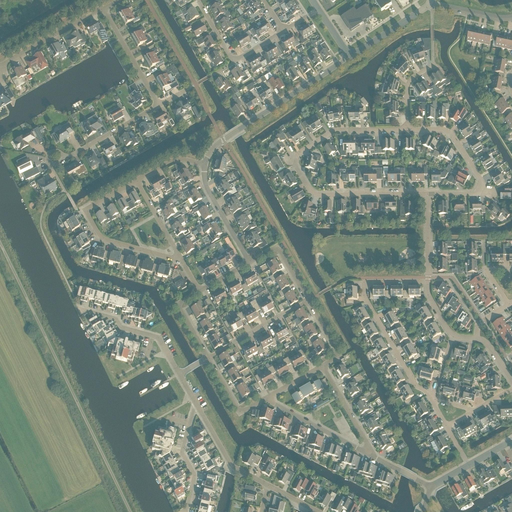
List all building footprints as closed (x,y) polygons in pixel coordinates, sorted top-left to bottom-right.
[(221,8),(220,6),(222,4),(219,0),(217,0),(212,3),(214,6),(210,8),(213,13),(221,8)] [(250,10),(258,5),(254,0),(252,2),(250,0),(245,3),(243,5),(246,9),(248,8),(250,10)] [(392,4),(388,0),(373,0),(381,11),(385,9),(384,8),(388,6),(388,7),(392,4)] [(283,10),(286,8),(288,11),(296,6),(293,2),(286,6),(285,3),(280,6),(283,10)] [(118,14),(122,20),(131,14),(128,9),(131,8),(130,5),(121,10),(123,13),(119,15),(119,14),(118,14)] [(253,19),(260,14),(258,12),(261,10),(258,5),(250,10),(247,12),(249,16),(250,16),(252,19),(253,19)] [(290,14),(287,17),(290,21),(295,18),(293,15),(299,11),(296,6),(288,11),(290,14)] [(364,23),(363,22),(366,20),(367,21),(373,16),(366,6),(356,12),(353,14),(360,25),(364,23)] [(188,13),(189,15),(187,17),(186,19),(188,22),(198,16),(193,8),(189,10),(187,7),(181,11),(184,16),(188,13)] [(227,11),(226,12),(224,10),(223,11),(221,8),(213,13),(216,18),(219,16),(220,19),(229,14),(227,11)] [(354,9),(342,17),(351,31),(360,25),(353,14),(356,12),(354,9)] [(9,27),(19,21),(16,14),(5,20),(9,27)] [(125,25),(132,21),(133,23),(139,20),(138,17),(134,19),(131,14),(122,20),(125,25)] [(221,21),(219,22),(222,27),(230,23),(228,20),(230,19),(229,17),(230,16),(229,14),(220,19),(221,21)] [(98,26),(95,21),(85,27),(90,34),(97,30),(100,34),(99,37),(103,43),(110,39),(106,32),(105,33),(105,32),(105,31),(101,24),(98,26)] [(261,25),(258,27),(263,35),(268,32),(266,29),(269,28),(265,21),(260,24),(261,25)] [(228,33),(235,30),(233,27),(232,28),(230,23),(222,27),(224,32),(227,31),(228,33)] [(196,37),(206,31),(202,24),(192,30),(196,37)] [(302,28),(308,37),(310,35),(312,38),(314,37),(312,34),(307,25),(302,28)] [(131,36),(134,42),(144,36),(142,33),(145,31),(142,27),(137,30),(139,32),(132,36),(131,36)] [(257,35),(258,38),(263,35),(258,27),(253,30),(253,29),(250,31),(254,37),(257,35)] [(298,31),(302,37),(299,39),(302,44),(307,41),(305,38),(308,37),(302,28),(298,31)] [(467,41),(473,42),(475,32),(471,32),(472,30),(469,30),(469,29),(466,29),(465,35),(468,36),(467,41)] [(473,42),(475,42),(478,43),(481,29),(478,29),(477,33),(475,32),(473,42)] [(71,36),(72,38),(66,41),(69,47),(73,46),(74,48),(76,47),(77,47),(80,45),(81,47),(85,45),(84,43),(87,42),(83,36),(80,37),(77,32),(71,36)] [(246,35),(241,38),(246,45),(251,42),(249,40),(252,38),(248,32),(245,34),(246,35)] [(486,35),(484,44),(489,45),(491,40),(493,41),(495,35),(492,34),(491,35),(489,34),(489,35),(486,35)] [(495,47),(501,48),(503,38),(500,38),(500,36),(498,36),(495,35),(493,41),(496,42),(495,47)] [(501,48),(507,49),(510,36),(507,35),(506,39),(503,38),(501,48)] [(146,45),(152,41),(150,39),(148,37),(145,39),(144,36),(134,42),(137,47),(138,47),(137,46),(144,42),(146,45)] [(286,39),(290,46),(293,45),(294,47),(299,44),(295,37),(292,38),(290,36),(286,39)] [(208,49),(215,45),(210,37),(205,40),(203,37),(196,41),(199,46),(204,42),(208,49)] [(239,46),(241,48),(246,45),(241,38),(238,39),(237,37),(232,40),(237,47),(239,46)] [(283,52),(284,52),(285,53),(289,51),(289,50),(288,48),(290,46),(286,39),(281,42),(282,44),(280,46),(283,52)] [(327,51),(329,50),(324,42),(320,45),(323,51),(320,53),(325,60),(330,57),(327,51)] [(60,47),(58,43),(47,49),(48,49),(49,49),(54,57),(52,58),(53,58),(60,53),(61,55),(60,55),(62,59),(66,57),(64,54),(64,53),(67,51),(63,45),(60,47)] [(269,49),(274,57),(276,55),(278,58),(283,55),(278,48),(276,49),(274,46),(269,49)] [(420,50),(417,51),(421,60),(426,58),(424,53),(427,52),(425,46),(419,47),(420,50)] [(143,58),(147,63),(156,58),(155,55),(158,53),(157,51),(156,48),(150,51),(151,54),(144,58),(144,57),(143,58)] [(264,52),(265,55),(263,56),(268,65),(276,60),(274,57),(269,49),(264,52)] [(212,63),(214,63),(216,67),(222,63),(216,52),(215,53),(213,50),(207,53),(212,63)] [(318,60),(320,58),(315,50),(311,53),(314,57),(310,59),(315,67),(320,63),(318,60)] [(413,57),(415,63),(421,60),(417,51),(412,53),(411,51),(408,52),(410,58),(413,57)] [(31,59),(27,62),(30,68),(38,64),(41,69),(47,66),(40,53),(36,56),(33,58),(31,59)] [(252,59),(257,67),(259,69),(262,68),(263,69),(268,66),(263,59),(260,61),(257,56),(252,59)] [(299,66),(300,66),(305,73),(310,70),(307,64),(309,63),(305,56),(303,58),(303,59),(301,60),(302,62),(299,64),(298,65),(299,66)] [(399,65),(406,72),(410,68),(406,64),(408,62),(402,56),(399,58),(403,61),(399,65)] [(156,58),(147,63),(150,69),(150,68),(157,64),(158,67),(164,64),(161,59),(158,60),(156,58)] [(496,60),(495,66),(505,68),(505,65),(506,65),(507,63),(508,60),(502,58),(501,61),(496,60)] [(257,67),(252,59),(247,62),(254,73),(256,72),(255,71),(259,69),(257,67)] [(293,62),(291,63),(289,65),(288,65),(291,69),(286,72),(292,81),(299,77),(293,69),(297,66),(293,61),(293,62)] [(402,77),(406,72),(399,65),(396,68),(394,66),(391,70),(395,74),(397,72),(402,77)] [(498,76),(504,77),(505,74),(505,72),(504,71),(505,68),(495,66),(494,72),(499,73),(498,76)] [(26,75),(22,67),(14,71),(17,77),(12,80),(16,87),(24,83),(21,78),(26,75)] [(248,79),(244,72),(241,74),(238,68),(231,72),(237,81),(241,79),(243,82),(248,79)] [(156,79),(159,85),(169,79),(167,76),(170,75),(167,70),(162,73),(158,76),(159,78),(157,80),(156,79)] [(442,86),(445,84),(446,86),(451,83),(447,77),(445,79),(440,72),(436,75),(435,74),(435,75),(442,86)] [(439,88),(442,86),(435,75),(430,78),(435,85),(432,87),(438,95),(442,93),(439,88)] [(493,78),(491,84),(501,86),(502,82),(503,83),(503,80),(504,80),(504,77),(498,76),(498,79),(493,78)] [(399,83),(394,81),(394,78),(388,77),(387,81),(386,81),(385,85),(384,85),(398,89),(399,83)] [(276,86),(279,90),(284,87),(279,79),(276,82),(274,78),(269,81),(273,88),(276,86)] [(169,79),(159,85),(162,90),(163,90),(162,90),(163,89),(166,94),(178,86),(176,82),(175,82),(174,80),(171,82),(169,79)] [(226,91),(230,88),(226,81),(224,83),(221,79),(215,82),(220,89),(223,87),(226,91)] [(437,96),(438,95),(432,87),(429,89),(425,82),(421,85),(420,84),(420,85),(425,93),(428,92),(430,95),(433,94),(434,96),(437,95),(437,96)] [(267,98),(272,95),(265,84),(263,85),(265,89),(262,91),(267,98)] [(493,92),(496,96),(501,93),(502,91),(501,91),(502,89),(501,89),(501,86),(491,84),(490,90),(494,90),(493,92)] [(396,94),(398,89),(384,85),(385,85),(384,89),(385,89),(383,94),(389,95),(392,96),(392,93),(396,94)] [(424,93),(425,94),(425,93),(420,85),(415,88),(420,96),(424,93)] [(130,95),(135,103),(132,105),(129,102),(129,103),(132,105),(134,107),(135,109),(141,106),(142,106),(141,103),(146,100),(144,101),(139,93),(142,92),(141,91),(136,95),(131,86),(128,87),(132,94),(130,95)] [(0,108),(11,102),(3,88),(0,89),(0,108)] [(262,91),(257,89),(255,90),(262,101),(267,98),(262,91)] [(252,98),(248,100),(253,107),(258,104),(251,93),(249,94),(252,98)] [(495,104),(498,109),(507,104),(505,101),(506,101),(505,99),(501,93),(496,96),(499,102),(495,104)] [(241,100),(249,110),(253,107),(248,100),(245,102),(243,98),(241,100)] [(384,104),(388,103),(388,109),(398,109),(398,103),(392,103),(392,100),(383,100),(384,104)] [(177,108),(172,111),(176,116),(178,120),(189,114),(187,110),(191,107),(188,102),(184,104),(183,105),(182,102),(176,106),(177,108)] [(436,110),(437,102),(433,102),(433,105),(430,105),(430,109),(427,109),(427,118),(434,119),(434,110),(436,110)] [(111,119),(112,119),(114,122),(123,116),(120,111),(123,110),(119,103),(116,105),(119,109),(109,114),(110,115),(109,116),(109,117),(110,119),(111,119)] [(238,118),(244,114),(236,103),(234,104),(235,107),(232,109),(238,118)] [(425,103),(422,103),(422,105),(420,105),(419,109),(416,109),(416,118),(422,118),(422,110),(425,110),(425,103)] [(449,111),(449,104),(443,104),(443,109),(439,109),(439,119),(445,119),(445,111),(449,111)] [(498,109),(501,114),(506,112),(507,114),(511,111),(511,109),(511,108),(509,106),(508,107),(507,104),(498,109)] [(334,121),(333,112),(329,112),(329,109),(327,109),(326,107),(323,108),(324,116),(327,115),(329,122),(334,121)] [(333,112),(334,121),(340,120),(339,114),(342,113),(341,107),(338,107),(338,108),(336,108),(335,110),(335,111),(333,112)] [(354,120),(354,110),(351,110),(351,107),(345,107),(345,113),(349,113),(349,120),(354,120)] [(360,116),(363,116),(363,107),(360,107),(360,108),(359,108),(357,109),(357,110),(354,110),(354,120),(360,120),(360,116)] [(388,109),(388,113),(386,113),(386,118),(392,118),(392,115),(398,115),(398,109),(388,109)] [(452,115),(450,119),(456,122),(458,119),(461,120),(466,112),(461,109),(458,113),(453,110),(450,114),(452,115)] [(162,122),(167,119),(163,113),(154,118),(158,125),(156,125),(159,129),(164,126),(162,122)] [(317,118),(312,122),(317,130),(322,127),(318,121),(321,119),(317,114),(315,116),(317,118)] [(97,120),(96,116),(92,117),(81,124),(88,136),(96,132),(95,130),(97,129),(102,126),(98,119),(97,120)] [(465,126),(459,129),(462,134),(469,129),(468,126),(469,125),(466,121),(463,123),(465,126)] [(309,127),(313,133),(317,130),(312,122),(307,125),(305,122),(303,123),(306,129),(309,127)] [(142,136),(145,135),(146,136),(150,137),(158,132),(153,124),(150,125),(150,124),(147,126),(146,123),(139,127),(141,129),(138,131),(142,136)] [(55,133),(51,135),(56,144),(60,142),(60,143),(67,139),(66,139),(69,137),(68,135),(73,132),(68,124),(64,126),(65,128),(55,134),(55,133)] [(297,131),(295,133),(300,141),(305,138),(301,132),(304,130),(300,125),(298,127),(297,128),(297,130),(297,131)] [(45,141),(43,139),(37,128),(32,130),(40,144),(45,141)] [(469,129),(462,134),(465,138),(472,134),(469,129)] [(20,147),(21,150),(28,146),(26,143),(34,138),(31,132),(23,137),(22,136),(15,140),(17,144),(15,145),(17,149),(20,147)] [(127,133),(120,138),(122,142),(123,141),(126,146),(130,144),(132,147),(138,144),(135,138),(131,140),(127,133)] [(270,144),(270,145),(272,148),(273,149),(275,147),(278,152),(282,149),(285,147),(281,142),(284,140),(287,139),(283,133),(280,135),(276,138),(277,141),(273,143),(272,143),(270,144)] [(292,138),(295,144),(300,141),(295,133),(290,136),(288,133),(286,135),(289,140),(292,138)] [(427,137),(422,145),(428,148),(432,139),(427,137)] [(437,142),(432,139),(428,148),(433,151),(437,142)] [(477,140),(470,145),(473,150),(480,145),(477,140)] [(346,156),(346,151),(349,151),(349,144),(349,141),(343,141),(343,149),(340,149),(340,154),(341,156),(346,156)] [(349,144),(349,151),(352,151),(353,155),(358,155),(358,149),(355,149),(355,141),(349,141),(349,144)] [(364,154),(364,151),(368,151),(368,141),(362,141),(362,148),(358,148),(358,154),(364,154)] [(372,154),(378,154),(378,148),(375,148),(375,141),(368,141),(368,151),(372,151),(372,154)] [(381,148),(378,148),(378,154),(385,154),(385,151),(388,151),(388,141),(382,141),(382,151),(381,151),(381,148)] [(401,148),(398,148),(399,154),(404,153),(405,153),(405,151),(409,151),(409,141),(403,141),(403,150),(401,151),(401,148)] [(412,151),(413,153),(419,154),(419,148),(416,148),(416,149),(415,149),(415,141),(409,141),(409,151),(412,151)] [(122,153),(118,147),(115,149),(111,143),(112,144),(108,146),(103,149),(102,148),(107,157),(107,156),(114,152),(116,156),(122,153)] [(330,144),(324,148),(329,156),(335,152),(335,153),(338,151),(334,145),(331,147),(330,144)] [(480,145),(473,150),(476,154),(483,149),(480,145)] [(444,147),(440,156),(445,159),(449,150),(444,147)] [(455,153),(449,150),(445,159),(450,161),(455,153)] [(481,161),(483,165),(491,161),(488,156),(492,154),(490,151),(484,154),(486,157),(481,161)] [(85,158),(91,167),(98,163),(93,153),(91,155),(91,154),(89,156),(85,158)] [(226,154),(224,156),(225,158),(224,160),(217,159),(215,165),(225,167),(226,164),(230,162),(226,154)] [(306,162),(316,164),(317,161),(320,162),(321,157),(315,155),(315,158),(308,157),(306,162)] [(26,157),(16,161),(18,165),(16,166),(20,173),(22,173),(25,180),(40,173),(37,168),(31,170),(31,168),(26,157)] [(276,172),(284,168),(278,158),(273,161),(271,158),(265,161),(266,165),(271,162),(276,172)] [(491,161),(483,165),(486,170),(494,165),(491,161)] [(312,169),(311,172),(317,174),(319,168),(315,168),(316,164),(306,162),(305,168),(312,169)] [(85,175),(88,173),(84,166),(80,168),(76,163),(65,169),(64,169),(68,175),(75,171),(79,176),(84,173),(85,175)] [(218,176),(219,179),(225,176),(224,173),(225,167),(215,165),(214,171),(221,172),(220,175),(218,176)] [(466,181),(469,176),(462,172),(463,169),(458,166),(455,171),(459,173),(458,176),(466,181)] [(352,171),(349,171),(349,172),(349,182),(355,182),(355,175),(358,175),(358,167),(352,167),(352,171)] [(418,172),(418,182),(424,182),(424,175),(427,175),(427,167),(424,167),(424,172),(418,172)] [(497,173),(491,177),(494,181),(502,176),(500,174),(503,172),(500,167),(495,170),(497,173)] [(349,172),(349,171),(346,171),(346,168),(340,168),(340,175),(343,175),(343,182),(349,182),(349,172)] [(388,172),(388,169),(388,168),(383,168),(383,177),(388,177),(388,182),(394,182),(394,172),(388,172)] [(412,175),(412,182),(418,182),(418,172),(412,172),(412,168),(408,168),(408,175),(412,175)] [(173,173),(175,176),(176,179),(180,177),(181,179),(190,175),(187,169),(180,173),(179,170),(173,173)] [(364,179),(364,182),(370,182),(370,169),(359,169),(359,175),(362,175),(362,179),(364,179)] [(370,169),(370,182),(376,182),(376,175),(382,175),(382,169),(370,169)] [(394,172),(394,182),(400,182),(400,175),(404,175),(403,169),(400,169),(400,172),(394,172)] [(328,174),(329,174),(329,186),(335,185),(335,182),(338,182),(338,175),(335,175),(335,174),(331,174),(331,171),(328,172),(328,174)] [(445,179),(448,173),(444,171),(443,173),(432,173),(432,182),(440,182),(440,179),(444,179),(445,179)] [(290,188),(297,184),(291,174),(287,177),(284,172),(279,175),(282,181),(285,179),(290,188)] [(184,185),(181,186),(183,189),(188,186),(187,183),(193,180),(190,175),(181,179),(184,185)] [(230,181),(227,176),(221,180),(223,182),(217,186),(220,191),(229,186),(227,183),(230,181)] [(458,176),(456,179),(450,176),(448,181),(455,185),(457,183),(463,186),(466,181),(458,176)] [(502,176),(494,181),(497,186),(502,183),(504,185),(510,181),(508,179),(504,181),(502,176)] [(160,189),(163,187),(166,192),(171,189),(167,182),(164,183),(161,177),(156,181),(160,189)] [(42,191),(45,195),(52,191),(53,192),(56,190),(55,189),(57,188),(52,180),(46,184),(45,182),(45,181),(43,178),(37,181),(40,187),(42,190),(42,191)] [(154,190),(151,191),(155,198),(160,195),(157,191),(160,189),(156,181),(150,184),(154,190)] [(231,189),(229,186),(220,191),(223,196),(229,193),(230,196),(236,192),(234,188),(231,189)] [(511,187),(505,188),(505,191),(501,191),(501,199),(511,199),(510,194),(511,193),(511,187)] [(199,194),(196,189),(190,193),(189,190),(184,193),(188,200),(191,199),(199,194)] [(295,202),(304,197),(300,189),(294,193),(292,189),(287,193),(289,196),(291,195),(295,202)] [(133,209),(138,206),(137,203),(140,201),(135,192),(129,196),(132,201),(129,202),(133,209)] [(194,204),(191,205),(192,208),(198,205),(196,202),(202,199),(199,194),(191,199),(194,204)] [(240,198),(237,194),(231,197),(233,200),(227,203),(230,208),(239,203),(237,200),(240,198)] [(123,199),(117,202),(122,211),(126,209),(127,212),(133,209),(129,202),(126,204),(123,199)] [(171,200),(165,203),(167,206),(161,209),(164,214),(172,210),(175,208),(171,200)] [(346,215),(349,215),(349,208),(346,208),(346,201),(337,202),(338,212),(346,212),(346,215)] [(360,201),(353,201),(353,212),(358,212),(358,215),(363,215),(363,206),(360,206),(360,201)] [(372,210),(378,209),(378,202),(374,202),(374,201),(367,201),(367,212),(372,212),(372,210)] [(386,208),(396,208),(396,202),(390,202),(390,201),(386,201),(386,206),(384,206),(384,204),(381,204),(381,211),(386,211),(386,208)] [(315,215),(317,208),(311,207),(312,204),(305,202),(303,213),(310,214),(315,215)] [(334,216),(331,216),(331,202),(324,202),(324,212),(329,212),(329,219),(330,219),(330,224),(334,224),(334,216)] [(230,208),(233,214),(239,210),(240,213),(246,209),(244,205),(241,207),(239,203),(230,208)] [(482,213),(485,213),(485,206),(482,206),(482,203),(473,203),(473,210),(482,210),(482,213)] [(405,221),(405,217),(405,215),(413,215),(413,204),(405,204),(405,207),(400,208),(400,217),(399,217),(399,221),(405,221)] [(447,219),(451,219),(451,212),(447,212),(447,204),(438,204),(439,214),(447,214),(447,219)] [(462,214),(468,214),(468,207),(464,207),(464,204),(454,204),(454,211),(462,211),(462,214)] [(506,219),(510,214),(504,209),(502,211),(495,204),(489,210),(498,219),(502,215),(506,219)] [(111,221),(116,218),(115,215),(118,214),(113,205),(107,208),(110,213),(107,215),(111,221)] [(194,214),(198,211),(201,216),(209,211),(206,207),(200,210),(199,207),(192,211),(194,214)] [(175,214),(172,210),(164,214),(167,219),(173,216),(174,219),(180,216),(178,213),(175,214)] [(102,211),(96,215),(101,224),(104,222),(105,224),(111,221),(107,215),(105,216),(102,211)] [(201,216),(204,221),(201,223),(202,226),(208,222),(206,220),(212,216),(209,211),(201,216)] [(250,216),(247,211),(241,214),(243,217),(237,220),(240,226),(249,221),(247,217),(250,216)] [(66,229),(69,227),(78,222),(76,218),(74,219),(72,216),(66,219),(68,221),(63,224),(66,229)] [(184,222),(181,217),(175,221),(177,223),(171,227),(174,232),(182,227),(181,224),(184,222)] [(250,230),(256,227),(254,222),(251,224),(249,221),(240,226),(243,231),(249,228),(250,230)] [(80,226),(78,222),(69,227),(72,232),(73,231),(75,233),(80,230),(78,227),(80,226)] [(209,224),(202,228),(205,233),(209,231),(211,234),(219,229),(216,224),(210,227),(209,224)] [(174,232),(177,236),(183,233),(184,236),(189,233),(188,230),(185,232),(182,227),(174,232)] [(260,233),(257,228),(251,232),(253,234),(247,238),(250,243),(259,238),(257,235),(260,233)] [(219,229),(211,234),(209,235),(211,239),(210,240),(211,243),(218,240),(216,237),(222,234),(219,229)] [(88,239),(85,235),(84,236),(82,232),(75,236),(76,239),(73,241),(76,245),(88,239)] [(189,240),(192,238),(191,235),(185,238),(187,241),(181,244),(184,249),(192,244),(189,240)] [(250,243),(253,249),(258,246),(260,249),(267,245),(264,240),(262,240),(261,241),(261,240),(260,241),(259,238),(250,243)] [(79,250),(82,248),(85,255),(90,249),(89,248),(90,247),(88,243),(90,242),(88,239),(76,245),(79,250)] [(438,250),(447,250),(447,247),(451,247),(451,242),(441,242),(441,245),(438,245),(438,250)] [(467,245),(467,250),(477,250),(476,245),(473,245),(473,242),(465,242),(465,245),(467,245)] [(184,249),(187,254),(193,250),(194,253),(199,250),(198,247),(195,249),(192,244),(184,249)] [(98,259),(100,249),(96,248),(96,250),(92,248),(90,256),(92,257),(91,262),(96,263),(98,259)] [(492,262),(497,262),(497,252),(492,252),(492,248),(489,248),(489,255),(492,255),(492,262)] [(506,248),(503,248),(503,252),(497,252),(497,262),(503,261),(503,255),(506,255),(506,248)] [(98,259),(102,260),(106,261),(106,259),(108,253),(104,252),(104,250),(100,249),(98,259)] [(226,265),(231,262),(230,259),(235,256),(231,249),(225,252),(221,255),(222,257),(226,265)] [(477,256),(477,250),(467,250),(467,254),(465,254),(465,259),(474,259),(474,256),(477,256)] [(109,260),(108,262),(114,263),(116,253),(112,252),(112,254),(108,253),(106,259),(109,260)] [(121,254),(116,253),(114,263),(118,264),(117,269),(121,270),(122,265),(124,257),(120,256),(121,254)] [(128,258),(124,257),(122,265),(125,265),(125,266),(130,268),(133,257),(129,256),(128,258)] [(137,259),(133,257),(130,268),(135,269),(136,267),(139,268),(140,262),(136,261),(137,259)] [(213,260),(217,266),(220,265),(221,267),(226,265),(222,257),(217,259),(216,258),(213,260)] [(474,261),(474,259),(465,259),(465,264),(468,264),(468,267),(477,267),(477,261),(474,261)] [(206,265),(211,273),(216,271),(214,268),(217,266),(213,260),(211,262),(211,263),(206,265)] [(140,262),(139,268),(138,269),(141,270),(146,272),(149,262),(145,261),(144,263),(140,262)] [(274,261),(267,265),(269,270),(277,266),(274,261)] [(152,271),(155,272),(156,266),(152,265),(153,263),(149,262),(146,272),(152,273),(152,271)] [(160,267),(156,266),(155,272),(157,273),(157,275),(162,276),(165,266),(161,265),(160,267)] [(204,274),(206,276),(211,273),(206,265),(204,267),(203,265),(198,268),(202,275),(204,274)] [(169,267),(165,266),(162,276),(168,278),(168,276),(171,277),(172,278),(176,271),(169,269),(169,267)] [(272,275),(269,277),(271,280),(277,276),(275,274),(280,271),(277,266),(269,270),(272,275)] [(477,273),(477,267),(468,267),(465,267),(465,273),(466,273),(466,276),(474,276),(474,273),(477,273)] [(176,271),(172,278),(175,284),(174,285),(177,290),(180,288),(181,291),(186,288),(185,285),(186,284),(184,280),(182,282),(176,271)] [(257,281),(259,284),(262,282),(258,276),(256,278),(253,273),(248,276),(252,284),(257,281)] [(243,285),(246,291),(249,290),(247,287),(252,284),(248,276),(243,279),(245,284),(243,285)] [(271,280),(272,282),(275,281),(278,286),(286,281),(283,276),(278,279),(277,276),(271,280)] [(471,286),(472,285),(474,287),(483,281),(480,276),(469,283),(471,286)] [(281,291),(278,292),(280,295),(286,292),(284,289),(289,286),(286,281),(278,286),(281,291)] [(476,290),(474,291),(476,293),(486,286),(483,281),(474,287),(476,290)] [(232,285),(237,293),(242,290),(244,293),(246,291),(243,285),(240,287),(238,282),(232,285)] [(443,283),(442,284),(440,282),(436,287),(439,289),(438,291),(442,294),(446,288),(447,286),(443,284),(443,283)] [(352,288),(352,284),(346,284),(346,289),(348,289),(348,294),(357,294),(357,288),(352,288)] [(230,292),(228,294),(231,300),(234,298),(232,295),(237,293),(232,285),(227,288),(230,292)] [(81,297),(80,300),(83,301),(86,290),(75,286),(75,287),(78,292),(77,296),(81,297)] [(476,293),(477,295),(479,294),(481,297),(489,291),(486,286),(476,293)] [(388,292),(388,299),(391,299),(391,297),(397,297),(397,287),(391,287),(391,292),(388,292)] [(402,297),(402,299),(406,298),(406,292),(403,292),(403,287),(397,287),(397,297),(402,297)] [(406,292),(406,298),(409,298),(409,297),(415,296),(415,287),(409,287),(409,292),(406,292)] [(373,299),(373,297),(379,297),(379,288),(373,288),(373,292),(370,292),(370,299),(373,299)] [(385,297),(385,299),(388,299),(388,292),(385,292),(385,288),(379,288),(379,297),(385,297)] [(446,288),(442,294),(441,296),(445,298),(445,299),(450,291),(446,288)] [(86,290),(83,301),(87,302),(88,299),(91,300),(93,292),(86,290)] [(222,291),(217,294),(222,301),(227,299),(228,302),(231,300),(228,294),(225,295),(222,291)] [(280,295),(281,298),(284,296),(287,301),(295,297),(292,291),(287,294),(286,292),(280,295)] [(481,297),(482,299),(481,300),(482,303),(484,302),(493,296),(489,291),(481,297)] [(95,301),(94,304),(97,305),(100,293),(93,292),(91,300),(95,301)] [(100,293),(97,305),(101,306),(102,303),(105,304),(107,295),(100,293)] [(215,301),(212,303),(216,309),(218,307),(217,304),(222,301),(217,294),(212,296),(215,301)] [(357,300),(357,294),(348,294),(348,300),(346,300),(346,304),(353,304),(352,300),(357,300)] [(109,305),(108,308),(111,309),(114,297),(107,295),(105,304),(109,305)] [(268,312),(273,309),(271,304),(273,302),(270,296),(267,298),(269,301),(264,304),(268,312)] [(484,302),(485,304),(484,305),(486,308),(496,301),(493,296),(484,302)] [(114,297),(111,309),(115,310),(115,307),(119,308),(121,299),(114,297)] [(287,301),(290,306),(298,302),(295,297),(287,301)] [(453,298),(453,299),(450,297),(447,302),(449,304),(448,306),(452,309),(456,303),(457,301),(453,298)] [(123,308),(122,312),(125,313),(127,304),(128,301),(121,299),(119,308),(123,308)] [(260,310),(263,315),(268,312),(264,304),(261,305),(261,304),(258,304),(257,304),(255,300),(252,302),(258,311),(260,310)] [(248,313),(253,320),(258,318),(255,313),(258,311),(252,302),(250,303),(253,310),(248,313)] [(455,314),(454,315),(457,317),(460,311),(458,310),(460,306),(456,303),(452,309),(451,311),(455,313),(455,314)] [(129,314),(128,317),(131,318),(133,309),(134,309),(134,306),(127,304),(125,313),(129,314)] [(194,314),(201,309),(198,304),(191,309),(194,314)] [(146,318),(152,314),(145,312),(146,309),(145,307),(142,306),(140,311),(137,323),(141,324),(141,321),(145,322),(146,318)] [(367,313),(364,308),(359,311),(357,307),(352,310),(354,314),(356,313),(359,318),(367,313)] [(423,310),(421,307),(416,310),(415,310),(416,314),(418,313),(421,317),(429,313),(426,308),(423,310)] [(137,323),(140,311),(134,309),(133,309),(131,318),(135,319),(134,322),(137,323)] [(194,314),(196,319),(201,316),(203,319),(209,315),(207,313),(204,314),(201,309),(194,314)] [(294,314),(297,319),(305,314),(302,309),(294,314)] [(395,312),(393,309),(387,312),(389,315),(385,317),(388,322),(396,318),(393,313),(395,312)] [(245,319),(248,323),(253,320),(248,313),(246,314),(245,313),(243,312),(239,314),(243,320),(245,319)] [(369,319),(367,313),(359,318),(361,323),(360,324),(361,327),(367,324),(365,321),(369,319)] [(422,323),(424,326),(430,323),(429,320),(432,318),(429,313),(421,317),(424,322),(422,323)] [(466,318),(467,316),(463,313),(458,321),(462,324),(466,318)] [(240,322),(243,320),(239,314),(236,316),(238,319),(233,321),(238,329),(243,326),(240,322)] [(299,328),(305,325),(303,322),(308,320),(305,314),(297,319),(300,324),(297,326),(299,328)] [(199,324),(202,329),(210,325),(207,320),(210,318),(209,315),(203,319),(204,321),(199,324)] [(92,328),(95,327),(95,326),(103,322),(101,319),(98,321),(96,317),(93,319),(92,316),(91,316),(92,316),(87,319),(92,328)] [(503,317),(493,324),(496,329),(505,323),(503,321),(505,320),(503,317)] [(399,323),(396,318),(388,322),(391,327),(395,325),(397,328),(402,325),(400,322),(399,323)] [(465,329),(466,328),(468,329),(472,324),(469,322),(470,321),(470,320),(470,321),(466,318),(462,324),(461,326),(465,328),(465,329)] [(233,332),(238,329),(233,321),(231,323),(230,322),(227,321),(224,323),(227,329),(230,327),(233,332)] [(103,322),(95,326),(95,327),(92,328),(96,334),(101,331),(109,327),(107,324),(104,325),(103,322)] [(430,323),(424,326),(426,329),(427,328),(430,333),(438,329),(435,324),(432,326),(430,323)] [(496,329),(499,334),(509,327),(508,325),(506,326),(505,323),(496,329)] [(368,326),(367,324),(361,327),(363,330),(365,329),(367,333),(375,329),(372,324),(368,326)] [(202,329),(205,334),(210,332),(211,334),(218,331),(216,328),(213,330),(210,325),(202,329)] [(303,329),(306,334),(314,330),(311,325),(306,328),(305,325),(299,328),(300,331),(303,329)] [(404,328),(402,325),(397,328),(398,331),(394,333),(397,338),(405,334),(402,329),(404,328)] [(103,338),(105,337),(115,331),(114,328),(111,330),(109,327),(101,331),(103,333),(102,337),(103,338)] [(290,337),(290,338),(293,336),(289,330),(286,332),(284,327),(279,330),(283,338),(286,336),(286,337),(289,338),(290,337)] [(502,339),(511,333),(509,330),(511,329),(509,327),(499,334),(502,339)] [(378,334),(375,329),(367,333),(370,338),(369,339),(370,342),(376,339),(374,336),(378,334)] [(441,334),(438,329),(430,333),(433,338),(431,339),(433,342),(439,339),(437,336),(441,334)] [(276,337),(274,339),(277,345),(285,341),(283,338),(279,330),(274,333),(276,337)] [(317,335),(314,330),(306,334),(309,339),(306,341),(308,344),(314,340),(312,338),(317,335)] [(117,334),(115,331),(105,337),(109,344),(116,339),(114,336),(117,334)] [(216,335),(219,333),(218,331),(211,334),(213,337),(208,339),(211,345),(219,340),(216,335)] [(502,339),(506,344),(511,339),(511,334),(511,333),(502,339)] [(397,338),(400,343),(404,341),(406,344),(411,341),(409,338),(408,338),(405,334),(397,338)] [(263,339),(268,346),(270,345),(274,347),(277,345),(274,339),(271,340),(268,336),(263,339)] [(115,359),(126,362),(127,361),(132,362),(135,352),(137,353),(139,346),(128,343),(128,344),(127,344),(127,343),(126,341),(125,342),(124,342),(124,341),(116,339),(109,344),(107,348),(107,351),(112,352),(111,357),(116,358),(115,359)] [(261,346),(258,348),(262,354),(264,352),(263,349),(268,346),(263,339),(258,341),(261,346)] [(373,344),(376,349),(384,344),(381,339),(377,342),(376,339),(370,342),(372,345),(373,344)] [(211,345),(214,350),(222,345),(219,340),(211,345)] [(312,345),(315,350),(323,345),(320,340),(315,343),(314,340),(308,344),(309,346),(312,345)] [(411,341),(406,344),(407,347),(403,349),(406,354),(414,350),(411,345),(413,344),(411,341)] [(259,355),(262,354),(258,348),(256,349),(253,344),(248,347),(252,355),(257,352),(259,355)] [(387,350),(384,344),(376,349),(379,354),(377,355),(379,358),(385,355),(383,352),(387,350)] [(432,349),(431,354),(440,357),(441,351),(437,350),(438,346),(432,344),(431,348),(432,349)] [(326,350),(323,345),(315,350),(318,355),(326,350)] [(456,356),(460,357),(462,348),(456,346),(455,352),(452,351),(450,358),(456,359),(456,356)] [(252,355),(248,347),(243,350),(246,355),(243,357),(246,363),(249,361),(247,358),(252,355)] [(462,348),(460,357),(463,358),(462,361),(467,363),(469,356),(466,355),(468,349),(462,348)] [(300,355),(295,358),(299,365),(304,363),(302,358),(304,356),(301,350),(298,352),(300,355)] [(413,357),(415,360),(420,357),(419,354),(417,354),(414,350),(406,354),(409,359),(413,357)] [(226,353),(219,357),(221,363),(229,358),(226,353)] [(438,362),(440,357),(431,354),(429,360),(428,359),(426,363),(433,365),(434,361),(438,362)] [(478,362),(479,364),(487,359),(484,354),(479,357),(478,355),(472,358),(475,363),(478,362)] [(386,357),(385,355),(379,358),(381,361),(382,360),(385,365),(393,360),(390,355),(386,357)] [(221,363),(224,368),(229,365),(231,367),(237,364),(235,361),(232,363),(229,358),(221,363)] [(285,359),(289,365),(291,364),(294,368),(299,365),(295,358),(290,361),(288,358),(285,359)] [(284,364),(279,366),(284,374),(289,371),(286,367),(289,365),(285,359),(283,361),(284,364)] [(477,367),(479,369),(480,371),(479,371),(481,374),(487,370),(486,367),(490,364),(487,359),(479,364),(476,366),(477,367)] [(396,365),(393,360),(385,365),(388,369),(386,370),(388,373),(393,370),(392,368),(396,365)] [(336,370),(339,375),(346,370),(342,363),(337,366),(339,368),(336,370)] [(232,370),(227,373),(230,378),(238,373),(235,368),(238,367),(237,364),(231,367),(232,370)] [(270,368),(273,374),(276,372),(279,377),(284,374),(279,366),(274,369),(273,366),(270,368)] [(420,378),(425,379),(428,370),(422,369),(423,367),(419,366),(417,372),(421,373),(420,378)] [(269,372),(264,375),(268,383),(274,380),(271,375),(273,374),(270,368),(267,369),(269,372)] [(339,375),(341,379),(344,378),(346,380),(351,377),(346,370),(339,375)] [(395,373),(393,370),(388,373),(390,376),(391,375),(394,380),(402,375),(399,370),(395,373)] [(428,370),(425,379),(431,381),(432,376),(436,377),(438,371),(434,370),(433,372),(428,370)] [(494,377),(494,374),(494,371),(491,371),(490,372),(490,374),(488,374),(488,380),(491,380),(491,383),(500,383),(500,377),(494,377)] [(230,378),(233,383),(238,380),(239,383),(245,379),(244,377),(241,378),(238,373),(230,378)] [(259,378),(257,375),(255,377),(258,383),(261,381),(263,386),(268,383),(264,375),(259,378)] [(405,381),(402,375),(394,380),(397,385),(395,386),(397,389),(402,386),(401,383),(405,381)] [(241,385),(236,388),(239,393),(247,389),(244,384),(247,382),(245,379),(239,383),(241,385)] [(346,388),(349,392),(356,388),(355,385),(357,384),(355,379),(347,383),(349,386),(346,388)] [(444,388),(443,393),(448,395),(451,386),(448,385),(448,382),(443,380),(441,387),(444,388)] [(310,384),(305,387),(309,395),(315,392),(318,392),(319,392),(324,389),(319,381),(315,383),(316,383),(316,384),(311,387),(310,384)] [(454,397),(455,391),(458,392),(461,384),(457,383),(458,383),(452,381),(451,386),(448,395),(454,397)] [(487,389),(487,392),(497,392),(497,389),(500,389),(500,383),(491,383),(491,387),(486,387),(486,389),(487,389)] [(404,388),(402,386),(397,389),(398,392),(400,391),(403,396),(411,391),(408,386),(404,388)] [(464,393),(462,399),(468,400),(471,391),(467,390),(468,388),(463,386),(461,393),(464,393)] [(299,390),(300,390),(301,393),(296,395),(296,394),(292,396),(297,405),(302,402),(302,401),(304,398),(309,395),(305,387),(299,390)] [(359,392),(356,388),(349,392),(351,397),(354,395),(356,398),(363,394),(361,391),(359,392)] [(247,389),(239,393),(242,398),(250,394),(247,389)] [(474,392),(471,391),(468,400),(474,402),(475,396),(478,397),(480,391),(475,390),(474,392)] [(414,396),(411,391),(403,396),(406,400),(404,401),(406,404),(411,401),(410,399),(414,396)] [(359,404),(356,405),(359,410),(367,405),(365,403),(367,402),(365,397),(357,401),(359,404)] [(329,401),(329,400),(323,403),(322,401),(317,404),(318,406),(313,409),(314,410),(329,401)] [(422,400),(417,403),(411,406),(413,409),(414,408),(417,413),(425,408),(422,403),(424,402),(422,400)] [(367,405),(359,410),(361,414),(364,413),(366,415),(373,411),(371,409),(369,410),(367,405)] [(501,416),(501,417),(507,417),(506,408),(501,408),(500,406),(497,406),(497,416),(501,416)] [(428,413),(425,408),(417,413),(419,416),(418,416),(418,423),(431,415),(430,412),(428,413)] [(256,411),(255,418),(259,419),(260,418),(265,420),(268,410),(262,409),(262,411),(260,412),(256,411)] [(273,412),(268,410),(265,420),(265,422),(270,424),(270,425),(273,426),(275,418),(272,417),(273,412)] [(496,423),(497,420),(491,410),(488,412),(488,413),(483,416),(488,424),(493,422),(496,423)] [(366,423),(369,427),(377,423),(375,420),(379,419),(377,416),(376,416),(375,414),(366,420),(367,422),(366,423)] [(488,424),(483,416),(478,419),(477,418),(475,419),(481,430),(484,429),(483,427),(488,424)] [(434,420),(432,417),(423,422),(427,430),(431,428),(435,426),(432,421),(434,420)] [(275,422),(273,428),(276,429),(276,430),(281,431),(282,429),(285,419),(279,418),(278,423),(275,422)] [(287,430),(287,432),(290,433),(292,427),(289,426),(290,421),(285,419),(282,429),(287,430)] [(470,435),(475,432),(473,428),(476,427),(472,420),(470,422),(471,424),(466,426),(470,435)] [(377,423),(369,427),(372,432),(374,430),(376,433),(383,429),(381,424),(378,426),(377,423)] [(435,426),(431,428),(427,430),(430,435),(432,434),(434,437),(441,433),(440,430),(438,431),(435,426)] [(461,440),(470,435),(467,428),(466,426),(460,429),(460,428),(456,430),(458,433),(461,440)] [(301,428),(296,427),(294,432),(291,431),(290,437),(292,438),(292,439),(298,440),(299,438),(301,428)] [(304,439),(303,443),(306,444),(308,436),(305,435),(307,430),(301,428),(299,438),(304,439)] [(156,434),(155,434),(152,445),(153,445),(152,450),(156,451),(155,456),(162,458),(170,454),(171,447),(171,446),(173,444),(172,443),(171,442),(171,441),(173,442),(176,431),(168,429),(168,432),(158,429),(156,434)] [(193,442),(190,443),(192,446),(200,442),(203,441),(199,434),(203,432),(197,430),(195,436),(191,438),(193,442)] [(379,445),(389,439),(385,432),(376,437),(378,440),(376,440),(379,445)] [(433,449),(445,442),(442,437),(443,436),(442,434),(434,438),(436,440),(431,443),(433,449)] [(311,441),(308,440),(306,448),(314,450),(318,437),(312,435),(311,441)] [(314,450),(320,452),(323,452),(325,445),(322,444),(323,439),(318,437),(314,450)] [(389,439),(379,445),(382,450),(384,448),(386,451),(393,447),(391,444),(392,444),(389,439)] [(191,451),(193,454),(206,447),(203,441),(200,442),(192,446),(194,450),(191,451)] [(447,447),(445,442),(433,449),(439,456),(451,449),(449,446),(447,447)] [(326,444),(323,455),(326,456),(327,454),(332,456),(335,447),(326,444)] [(193,454),(195,457),(198,456),(199,459),(207,455),(210,453),(206,447),(193,454)] [(335,447),(332,456),(337,457),(337,459),(340,460),(343,449),(335,447)] [(344,463),(349,465),(352,456),(343,453),(340,465),(343,466),(344,463)] [(161,463),(163,466),(176,459),(174,456),(171,457),(170,454),(162,458),(162,459),(161,463)] [(255,457),(249,454),(245,463),(251,466),(253,463),(254,463),(254,464),(258,466),(262,458),(256,455),(255,457)] [(201,462),(198,464),(200,467),(211,461),(207,455),(199,459),(201,462)] [(360,458),(352,456),(349,465),(354,466),(353,469),(357,470),(360,458)] [(266,465),(262,472),(269,476),(273,467),(269,465),(272,460),(266,457),(262,464),(266,465)] [(167,472),(169,471),(177,467),(175,464),(178,462),(176,459),(163,466),(167,472)] [(200,467),(202,470),(205,468),(207,472),(217,466),(213,459),(211,461),(200,467)] [(501,460),(495,464),(499,473),(504,470),(505,473),(511,470),(508,464),(504,466),(501,460)] [(360,462),(357,474),(365,476),(369,465),(360,462)] [(365,476),(370,478),(374,479),(377,467),(369,465),(365,476)] [(167,472),(170,479),(183,471),(181,468),(178,470),(177,467),(169,471),(167,472)] [(494,479),(491,474),(488,475),(484,470),(478,473),(483,482),(482,483),(483,485),(494,479)] [(173,485),(176,483),(176,484),(184,479),(182,476),(185,474),(183,471),(170,479),(173,485)] [(284,472),(279,481),(285,484),(288,479),(291,480),(294,474),(288,471),(287,474),(284,472)] [(377,471),(374,483),(382,485),(385,474),(377,471)] [(382,485),(387,487),(391,488),(394,476),(385,474),(382,485)] [(203,479),(202,482),(214,485),(215,482),(218,483),(219,477),(216,476),(216,478),(207,476),(206,479),(203,479)] [(476,490),(480,487),(477,482),(475,483),(471,477),(465,481),(470,489),(474,487),(476,490)] [(173,485),(177,491),(177,492),(184,487),(183,484),(185,482),(184,479),(176,484),(176,483),(173,485)] [(298,480),(293,489),(299,492),(301,489),(303,490),(305,487),(306,487),(308,482),(303,479),(302,482),(298,480)] [(204,490),(212,492),(215,493),(217,486),(214,485),(202,482),(201,485),(204,486),(204,490)] [(310,490),(307,496),(313,499),(315,496),(316,497),(318,492),(317,492),(318,490),(314,489),(316,485),(311,482),(307,489),(310,490)] [(463,498),(468,495),(464,489),(461,491),(458,485),(452,488),(456,497),(461,495),(463,498)] [(255,492),(255,488),(250,487),(246,486),(245,490),(247,490),(246,495),(245,496),(246,496),(245,499),(255,502),(256,498),(257,494),(253,493),(254,491),(255,492)] [(184,487),(177,492),(177,491),(174,493),(180,504),(182,497),(185,495),(183,492),(186,490),(184,487)] [(203,493),(200,493),(199,496),(210,499),(212,492),(204,490),(203,493)] [(330,497),(325,494),(320,503),(326,506),(330,500),(333,502),(336,495),(332,493),(330,497)] [(198,499),(201,500),(200,504),(209,506),(210,499),(199,496),(198,499)] [(340,511),(344,506),(349,508),(352,502),(343,497),(341,502),(338,500),(336,504),(333,510),(336,511),(340,511)] [(271,506),(269,511),(281,511),(282,511),(283,511),(285,504),(277,502),(276,506),(274,507),(271,506)]
